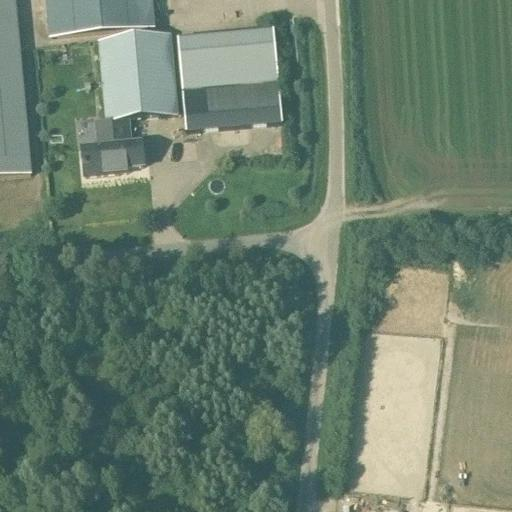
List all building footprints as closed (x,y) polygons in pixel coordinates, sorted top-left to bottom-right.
[(0,0),(0,181),(31,178),(14,0),(0,0)] [(46,0),(50,41),(154,31),(151,0),(46,0)] [(278,84),(273,34),(178,43),(182,92),(183,92),(278,84)] [(102,87),(104,125),(94,126),(96,150),(82,151),(84,179),(121,175),(120,172),(143,170),(140,146),(132,146),(130,123),(178,118),(170,39),(105,44),(98,45),(102,87)] [(278,84),(183,92),(187,135),(282,127),(278,84)] [(283,139),(275,140),(276,149),(284,148),(283,139)]
